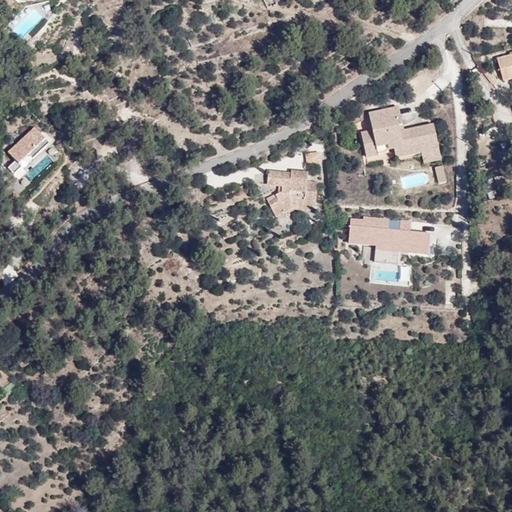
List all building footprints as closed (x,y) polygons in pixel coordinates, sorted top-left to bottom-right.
[(511,54),(497,59),(504,81),(511,78),(511,54)] [(420,154),(437,151),(434,137),(417,140),(416,131),(403,133),(399,109),(369,116),(371,132),(360,135),(364,158),(384,154),(388,150),(393,150),(418,145),(420,154)] [(43,150),(50,143),(35,127),(7,152),(16,161),(8,168),(26,188),(54,162),(43,150)] [(417,140),(434,137),(432,127),(416,131),(417,140)] [(395,159),(420,154),(418,145),(393,150),(395,159)] [(439,161),(437,151),(420,154),(422,165),(439,161)] [(444,185),(441,169),(433,170),(437,186),(444,185)] [(265,184),(276,185),(280,186),(280,191),(276,193),(265,198),(273,217),(283,212),(281,208),(289,203),(313,206),(316,183),(305,182),(306,173),(290,171),(290,173),(267,170),(265,184)] [(312,211),(313,206),(289,203),(281,208),(283,212),(290,208),(312,211)] [(362,222),(350,220),(347,244),(374,247),(373,251),(375,251),(396,253),(397,253),(427,256),(429,235),(409,233),(410,222),(362,218),(362,222)] [(395,263),(374,261),(375,253),(375,251),(373,251),(372,263),(396,265),(397,253),(396,253),(395,255),(395,263)]
